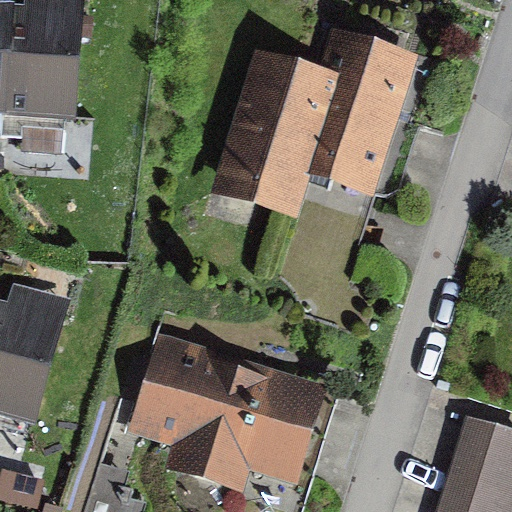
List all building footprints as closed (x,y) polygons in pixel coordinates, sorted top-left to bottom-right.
[(71,8),(7,3),(0,105),(0,136),(21,138),(22,116),(64,119),(71,8)] [(328,83),(304,162),(368,182),(405,62),(340,42),(328,83)] [(291,203),(304,162),(328,83),(261,63),(224,182),(291,203)] [(56,313),(0,296),(0,413),(26,421),(56,313)] [(310,396),(163,351),(143,416),(140,423),(188,438),(181,461),(234,477),(241,455),(287,470),(310,396)] [(135,403),(119,398),(82,511),(141,511),(144,505),(130,500),(133,491),(121,487),(140,423),(143,416),(132,412),(135,403)] [(507,511),(511,497),(511,436),(472,424),(444,511),(507,511)]
